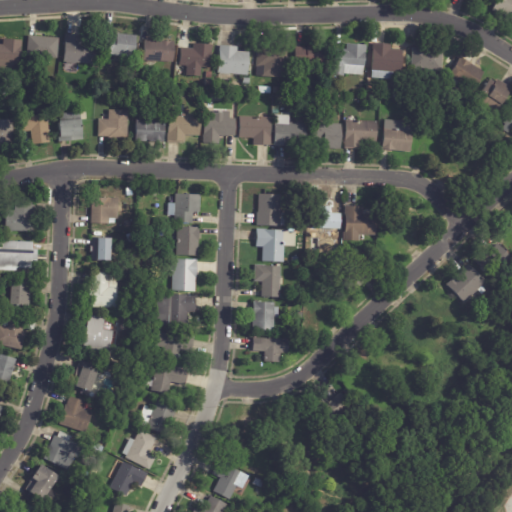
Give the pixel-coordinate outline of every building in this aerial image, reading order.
[(511,18),(502,15),(491,11),(495,0),(511,0),(511,18)] [(133,57),(102,54),(104,35),(115,37),(115,33),(135,35),(133,57)] [(67,35),(83,36),(83,40),(93,41),(92,65),(62,63),(64,34),(67,35)] [(38,37),(57,38),(55,59),(40,57),(40,62),(28,61),(30,36),(38,37)] [(0,44),(1,45),(2,39),(20,40),(18,63),(15,63),(14,72),(0,70),(0,44)] [(152,40),(173,42),(172,62),(157,62),(156,68),(145,67),(145,61),(142,60),(143,40),(152,40)] [(211,45),(209,68),(200,67),(199,75),(185,74),(186,66),(178,65),(180,47),(192,49),(193,43),(211,45)] [(363,60),(363,68),(342,67),(342,76),(330,75),(332,49),(345,49),(345,43),(365,45),(365,53),(364,53),(363,60)] [(375,44),(389,44),(389,49),(400,50),(399,73),(391,73),(391,79),(370,78),(371,43),(375,44)] [(294,46),(305,48),(306,44),(325,46),(323,67),(314,66),(313,73),(301,71),(302,65),(292,64),(294,46)] [(221,45),(236,46),(236,51),(248,52),(246,75),(229,74),(229,80),(217,79),(217,73),(216,73),(218,45),(221,45)] [(266,47),(287,49),(284,78),(255,76),(257,46),(266,47)] [(419,48),(441,50),(439,70),(409,68),(410,48),(419,48)] [(465,61),(483,72),(471,91),(448,76),(460,57),(465,61)] [(100,68),(102,59),(110,60),(115,61),(114,70),(100,68)] [(57,79),(64,79),(63,87),(56,86),(57,79)] [(501,83),(510,88),(493,113),(475,101),(489,80),(494,82),(496,79),(501,83)] [(511,129),(511,128),(507,133),(501,129),(504,125),(502,123),(511,106),(511,129)] [(47,143),(29,144),(28,131),(20,132),(18,117),(29,115),(29,116),(34,115),(34,108),(43,107),(47,143)] [(106,140),(106,136),(96,136),(95,119),(106,119),(106,110),(125,110),(125,140),(106,140)] [(234,119),(233,137),(219,136),(218,144),(202,144),(203,117),(211,118),(211,111),(229,112),(228,119),(234,119)] [(78,113),(79,133),(81,133),(81,140),(57,142),(56,138),(55,138),(54,121),(57,121),(57,114),(78,112),(78,113)] [(183,114),(198,115),(197,136),(184,136),(184,143),(166,142),(167,114),(183,114)] [(285,146),(271,145),(272,114),(287,115),(286,123),(304,123),(303,147),(285,146)] [(268,145),(251,145),(252,139),(237,138),(238,117),(270,117),(269,145),(268,145)] [(0,148),(0,119),(9,119),(11,148),(0,148)] [(409,152),(380,149),(383,119),(412,122),(409,152)] [(161,152),(150,152),(151,142),(134,141),(134,120),(163,121),(162,142),(161,142),(161,152)] [(346,120),(375,121),(375,140),(360,140),(360,149),(342,148),(343,120),(346,120)] [(340,124),(339,149),(321,148),(321,142),(311,141),(312,123),(340,124)] [(448,171),(467,182),(477,165),(458,153),(448,171)] [(198,195),(197,212),(190,212),(190,223),(172,223),(173,194),(198,195)] [(254,226),(256,194),(279,196),(278,215),(283,215),(283,226),(278,225),(278,227),(254,226)] [(90,224),(91,197),(117,198),(116,219),(108,219),(108,224),(90,224)] [(35,204),(34,232),(6,231),(7,211),(16,211),(16,202),(35,203),(35,204)] [(330,207),(330,212),(341,212),(341,231),(312,230),(313,205),(330,205),(330,207)] [(347,206),(361,207),(361,214),(375,214),(374,235),(357,235),(357,242),(342,241),(343,206),(347,206)] [(196,229),(195,256),(174,256),(175,227),(196,228),(196,229)] [(293,231),(293,246),(281,246),(281,262),(260,262),(261,247),(254,247),(254,229),(264,229),(264,231),(293,231)] [(108,262),(91,261),(92,252),(91,252),(91,247),(92,247),(92,239),(109,239),(108,262)] [(34,244),(34,250),(39,250),(39,261),(33,261),(33,269),(18,269),(18,272),(0,271),(0,241),(34,243),(34,244)] [(501,269),(489,281),(470,260),(479,251),(483,255),(495,244),(510,261),(501,269)] [(194,262),(192,292),(170,291),(171,272),(165,272),(165,261),(171,261),(171,259),(194,260),(194,262)] [(367,274),(345,295),(335,283),(349,270),(350,271),(362,260),(371,271),(367,274)] [(278,266),(277,298),(260,298),(260,282),(252,282),(253,265),(278,266)] [(460,273),(468,266),(484,285),(462,305),(444,286),(455,276),(456,277),(460,273)] [(115,308),(89,307),(89,287),(91,287),(91,272),(116,273),(115,283),(116,283),(115,308)] [(32,280),(31,308),(2,306),(4,287),(12,287),(12,279),(32,280)] [(193,296),(193,312),(187,312),(186,328),(156,328),(157,295),(193,296)] [(273,303),(272,307),(277,308),(277,318),(272,318),(271,332),(250,331),(251,302),(273,303)] [(103,318),(102,323),(106,324),(105,330),(112,332),(109,353),(81,348),(87,315),(103,317),(103,318)] [(38,325),(36,332),(26,329),(26,331),(29,332),(24,351),(0,345),(0,323),(1,319),(11,322),(12,317),(28,321),(28,322),(38,324),(38,325)] [(193,340),(190,353),(179,350),(177,360),(162,357),(164,347),(156,346),(159,333),(193,339),(193,340)] [(287,340),(286,355),(279,354),(279,364),(263,363),(264,353),(251,352),(252,338),(287,340)] [(0,354),(17,359),(10,385),(0,381),(0,354)] [(95,371),(87,393),(69,387),(79,361),(97,367),(95,371)] [(187,373),(185,384),(171,381),(169,394),(152,391),(153,387),(147,386),(148,378),(155,379),(157,366),(187,372),(187,373)] [(317,398),(322,405),(337,394),(349,409),(323,429),(306,406),(317,398)] [(66,403),(68,397),(85,402),(82,411),(90,413),(84,433),(58,425),(64,405),(65,405),(66,403)] [(175,409),(165,436),(137,425),(145,406),(153,410),(156,401),(175,409)] [(155,439),(146,455),(154,459),(148,471),(125,458),(126,456),(122,454),(130,439),(133,441),(139,430),(155,439)] [(50,443),(53,436),(56,437),(58,432),(69,437),(67,442),(77,447),(66,471),(56,467),(57,466),(43,459),(50,443)] [(102,447),(100,452),(92,449),(94,444),(102,447)] [(145,474),(138,487),(130,484),(124,495),(104,485),(117,460),(145,474)] [(212,473),(217,462),(241,474),(239,478),(244,481),(240,490),(234,488),(228,501),(212,493),(219,479),(211,475),(212,473)] [(47,503),(42,499),(40,502),(26,493),(34,481),(29,478),(38,465),(55,476),(48,488),(56,493),(49,504),(47,503)] [(262,483),(259,489),(251,484),(254,478),(262,483)] [(224,505),(220,511),(192,511),(194,508),(201,511),(208,497),(224,505)] [(34,511),(7,511),(10,508),(12,509),(17,501),(34,511)] [(127,507),(125,511),(109,511),(112,503),(127,507)]
